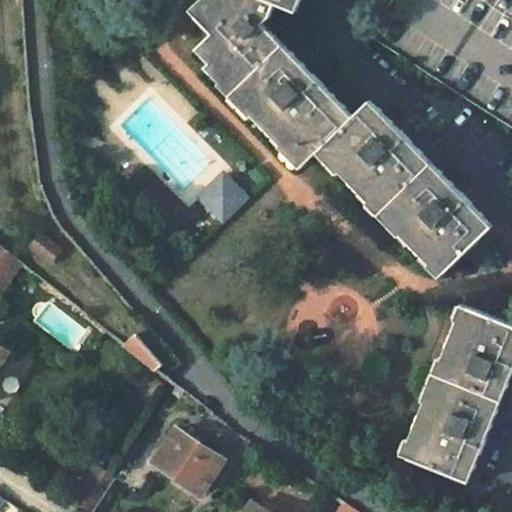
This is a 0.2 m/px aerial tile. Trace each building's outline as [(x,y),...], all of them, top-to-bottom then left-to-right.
[(218,0),(202,16),(217,32),(201,49),(214,62),(209,68),(224,83),(230,78),(259,108),(254,113),(283,143),(288,137),(309,159),(325,143),(346,164),(341,168),(371,199),(377,194),(408,224),(402,230),(433,260),(438,255),(450,267),(495,222),(372,98),(356,115),(264,24),(270,17),(276,1),(299,11),(303,0),(218,0)] [(511,0),(394,0),(372,35),(511,126),(511,0)] [(251,194),(228,172),(205,195),(228,217),(251,194)] [(58,253),(37,236),(28,246),(50,263),(58,253)] [(0,250),(0,290),(19,265),(0,250)] [(511,373),(511,318),(471,302),(411,452),(472,476),(511,373)] [(158,368),(163,361),(133,329),(124,342),(158,368)] [(225,458),(178,427),(156,460),(202,492),(225,458)] [(93,511),(95,511),(118,478),(99,465),(76,500),(93,511)] [(269,511),(253,501),(246,511),(269,511)] [(361,511),(346,501),(338,511),(361,511)]
